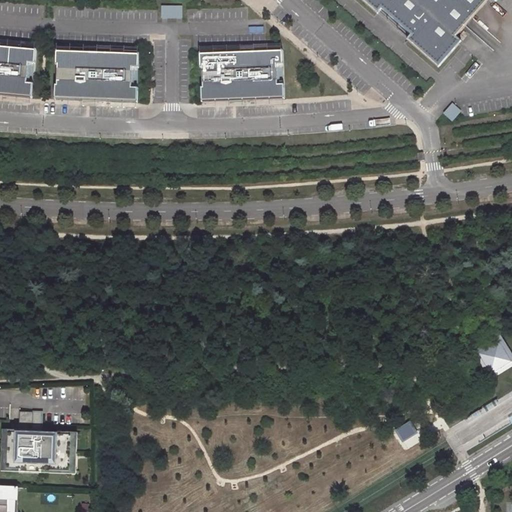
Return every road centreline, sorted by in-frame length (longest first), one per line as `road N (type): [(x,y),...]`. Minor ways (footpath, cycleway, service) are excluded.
road 1 (unclassified): [(511,183),(236,211),(0,203)]
road 2 (tertiary): [(404,511),(511,445)]
